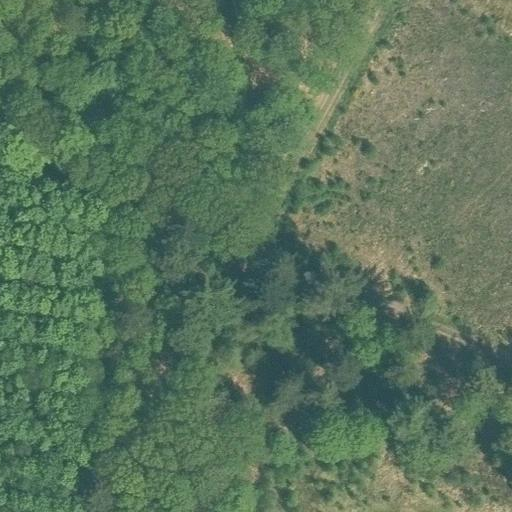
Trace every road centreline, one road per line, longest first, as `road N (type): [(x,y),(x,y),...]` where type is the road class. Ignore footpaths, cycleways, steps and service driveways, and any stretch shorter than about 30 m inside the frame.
road 1 (track): [(116,511),(211,327),(243,245),(384,0)]
road 2 (track): [(0,164),(327,276),(511,354)]
